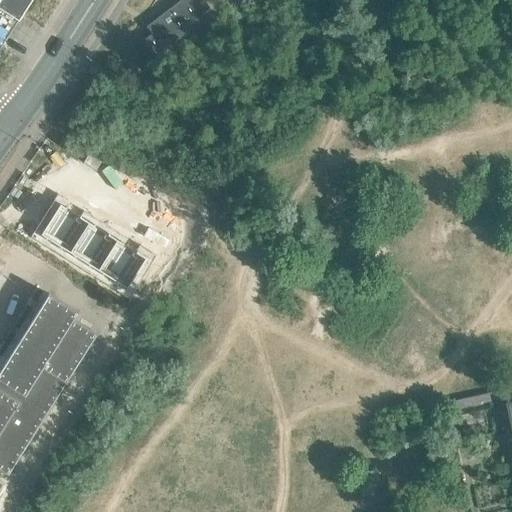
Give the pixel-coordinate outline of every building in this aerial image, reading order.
[(23,14),(31,0),(0,0),(0,9),(18,21),(23,14)] [(209,8),(203,0),(179,0),(153,20),(159,27),(130,49),(142,66),(202,20),(199,15),(209,8)] [(0,42),(10,25),(0,19),(0,42)] [(89,152),(83,162),(95,170),(102,160),(89,152)] [(0,469),(9,475),(31,439),(66,383),(67,384),(68,382),(67,381),(97,333),(98,334),(99,333),(74,317),(78,311),(48,292),(31,320),(0,369),(0,469)] [(455,409),(488,401),(506,397),(505,388),(454,400),(455,409)]
